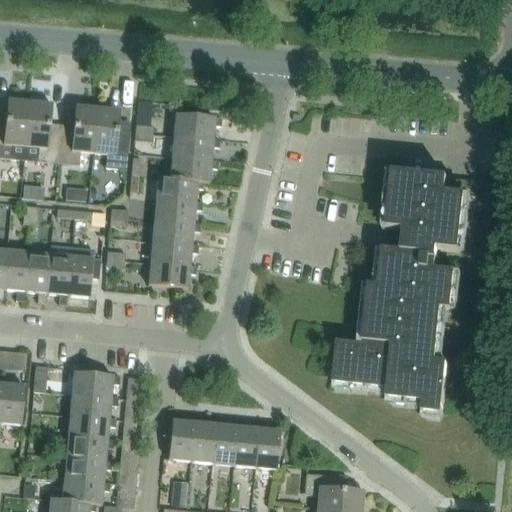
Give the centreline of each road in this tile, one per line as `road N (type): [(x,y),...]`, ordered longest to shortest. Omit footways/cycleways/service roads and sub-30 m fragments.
road 1 (residential): [(220,352),(285,63)]
road 2 (tertiary): [(285,63),(0,39)]
road 3 (residential): [(424,511),(220,352)]
road 4 (tertiary): [(509,83),(285,63)]
road 5 (residential): [(162,339),(0,324)]
